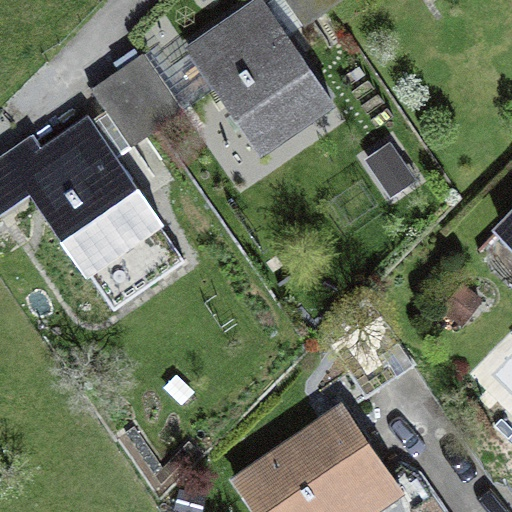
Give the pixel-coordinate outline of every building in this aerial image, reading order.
[(285,0),(304,26),(331,7),(325,0),(285,0)] [(262,1),(189,51),(258,151),(262,148),(261,146),(326,102),(327,103),(331,101),(262,1)] [(183,110),(143,52),(116,71),(157,128),(183,110)] [(131,146),(157,128),(116,71),(90,89),(131,146)] [(89,120),(42,152),(33,138),(0,160),(0,210),(29,190),(85,270),(89,268),(88,266),(153,221),(154,223),(158,220),(89,120)] [(414,180),(389,145),(366,161),(391,196),(414,180)] [(511,238),(511,218),(502,229),(511,238)] [(375,304),(325,338),(365,397),(415,364),(375,304)] [(399,489),(343,409),(274,456),(273,455),(236,480),(257,511),(375,511),(400,495),(397,490),(399,489)]
